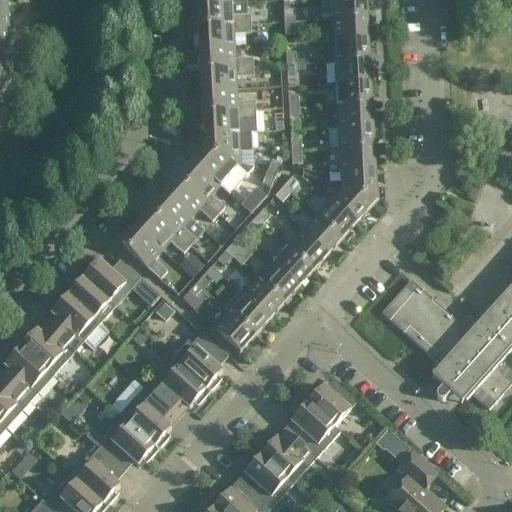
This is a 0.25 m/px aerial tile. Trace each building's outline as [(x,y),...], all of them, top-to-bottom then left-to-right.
[(366,0),(331,0),(332,21),(367,19),(366,0)] [(247,16),(247,4),(197,7),(198,29),(251,26),(250,16),(247,16)] [(293,11),(283,11),(284,23),(293,23),(293,11)] [(7,12),(0,12),(0,33),(9,33),(7,12)] [(367,19),(332,21),(333,42),(368,40),(367,19)] [(293,23),(284,23),(284,37),(294,36),(293,23)] [(251,26),(198,29),(199,50),(234,48),(233,36),(251,35),(251,26)] [(9,33),(0,33),(0,55),(10,55),(9,33)] [(368,40),(333,42),(335,64),(370,62),(368,40)] [(234,48),(199,50),(201,72),(253,69),(253,59),(235,60),(234,48)] [(295,54),(285,55),(286,67),(296,66),(295,54)] [(10,55),(0,55),(0,78),(11,83),(11,74),(12,72),(12,64),(10,64),(10,55)] [(370,62),(335,64),(336,85),(371,84),(370,62)] [(296,66),(286,67),(287,80),(296,80),(296,66)] [(253,69),(201,72),(202,93),(237,91),(236,80),(254,79),(253,69)] [(11,83),(0,78),(0,97),(0,98),(5,92),(5,89),(11,83)] [(371,84),(336,85),(337,107),(372,105),(371,84)] [(237,91),(202,93),(203,115),(256,112),(255,102),(237,103),(237,91)] [(297,97),(288,98),(288,110),(298,109),(297,97)] [(372,105),(337,107),(338,129),(373,127),(372,105)] [(298,109),(288,110),(289,123),(298,123),(298,109)] [(257,134),(256,112),(203,115),(204,136),(251,134),(257,134)] [(373,127),(338,129),(339,151),(374,149),(373,127)] [(252,153),(251,134),(204,136),(205,153),(241,165),(240,154),(252,153)] [(300,140),(290,141),(291,153),(300,153),(300,140)] [(374,149),(339,151),(340,172),(375,170),(374,149)] [(253,170),(241,165),(205,153),(194,165),(220,188),(237,169),(246,177),(253,170)] [(300,153),(291,153),(291,167),(301,166),(300,153)] [(275,178),(280,166),(271,163),(266,175),(275,178)] [(220,188),(194,165),(180,181),(219,217),(225,210),(212,198),(220,188)] [(375,170),(340,172),(341,188),(377,201),(375,170)] [(275,178),(266,175),(262,186),(270,189),(275,178)] [(298,186),(291,179),(284,188),(291,194),(298,186)] [(219,217),(180,181),(165,198),(191,221),(199,212),(212,224),(219,217)] [(291,194),(284,188),(274,198),(281,205),(291,194)] [(377,201),(341,188),(341,189),(331,201),(357,224),(377,202),(377,201)] [(265,199),(255,191),(241,207),(250,215),(265,199)] [(191,221),(165,198),(151,214),(190,249),(204,233),(191,221)] [(357,224),(331,201),(316,217),(342,240),(357,224)] [(255,220),(262,226),(269,218),(262,211),(255,220)] [(190,249),(151,214),(136,230),(162,253),(170,244),(183,256),(190,249)] [(342,240),(316,217),(302,233),(328,256),(342,240)] [(255,220),(245,230),(253,237),(262,226),(255,220)] [(162,253),(136,230),(121,247),(160,282),(167,274),(154,262),(162,253)] [(328,256),(302,233),(287,249),(313,273),(328,256)] [(241,250),(233,243),(226,252),(233,259),(241,250)] [(287,249),(273,265),(299,289),(313,273),(287,249)] [(233,259),(226,252),(216,262),(224,269),(233,259)] [(192,254),(182,265),(194,276),(204,266),(192,254)] [(299,289),(273,265),(269,261),(254,278),(258,281),(284,305),(299,289)] [(87,275),(83,280),(116,309),(119,305),(139,283),(118,264),(111,272),(99,262),(87,275)] [(197,284),(204,291),(211,282),(205,276),(197,284)] [(75,289),(67,297),(94,321),(102,313),(109,304),(115,310),(116,309),(83,280),(75,289)] [(258,281),(244,297),(270,321),(284,305),(258,281)] [(511,288),(470,336),(462,329),(411,283),(382,316),(443,370),(432,382),(443,393),(439,397),(437,401),(438,404),(439,406),(443,406),(444,406),(450,400),(460,409),(472,397),(489,412),(511,386),(511,373),(504,366),(511,356),(511,288)] [(197,284),(188,295),(195,301),(204,291),(197,284)] [(270,321),(244,297),(240,293),(225,310),(230,313),(256,337),(270,321)] [(63,302),(51,315),(74,336),(67,344),(76,353),(96,331),(100,326),(94,321),(67,297),(63,302)] [(230,313),(214,331),(240,354),(256,337),(230,313)] [(36,332),(20,350),(53,379),(68,362),(76,353),(67,344),(56,333),(55,334),(48,342),(36,332)] [(123,347),(131,338),(125,332),(117,341),(123,347)] [(214,366),(223,355),(202,336),(192,346),(189,343),(172,362),(179,368),(210,396),(220,385),(216,381),(222,374),(214,366)] [(20,350),(4,367),(16,378),(8,386),(30,405),(53,379),(20,350)] [(157,381),(148,392),(171,413),(180,403),(189,411),(196,403),(200,407),(210,396),(179,368),(163,387),(157,381)] [(0,392),(0,425),(6,431),(30,405),(8,386),(1,394),(0,392)] [(341,390),(334,397),(323,387),(306,406),(339,435),(340,434),(334,429),(357,404),(341,390)] [(145,389),(119,417),(158,453),(168,442),(165,438),(171,431),(162,423),(171,413),(148,392),(145,389)] [(339,435),(306,406),(291,423),(304,434),(296,442),(296,443),(316,461),(317,460),(339,435)] [(108,441),(99,451),(120,470),(129,460),(138,468),(145,461),(148,464),(158,453),(119,417),(118,418),(121,421),(105,439),(108,441)] [(400,463),(411,451),(390,432),(379,444),(400,463)] [(317,460),(296,442),(296,443),(289,450),(277,439),(260,458),(293,487),(316,461),(317,460)] [(87,459),(71,477),(107,510),(117,499),(113,495),(120,488),(111,480),(120,470),(99,451),(90,461),(87,459)] [(13,472),(21,479),(38,460),(30,453),(13,472)] [(394,511),(443,511),(445,510),(424,492),(438,477),(414,455),(399,471),(408,479),(386,504),(394,511)] [(270,511),(293,487),(260,458),(245,475),(257,486),(249,494),(269,511),(270,511)] [(71,477),(45,506),(52,511),(105,511),(107,510),(71,477)] [(269,511),(249,494),(249,495),(254,500),(248,507),(230,491),(214,509),(217,511),(269,511)] [(42,503),(34,511),(52,511),(45,506),(42,503)]
